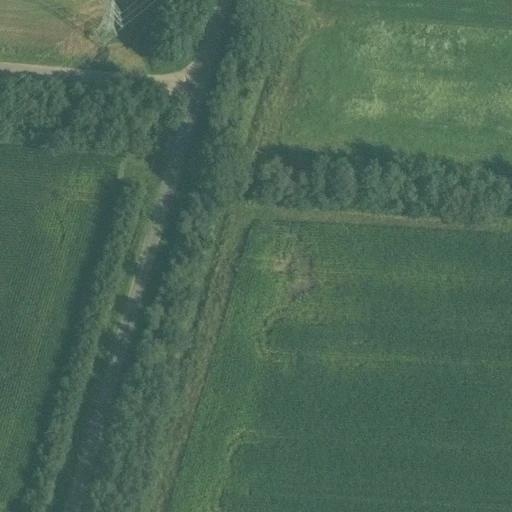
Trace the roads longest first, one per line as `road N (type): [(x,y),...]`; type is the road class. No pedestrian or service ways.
road 1 (unclassified): [(198,91),(72,511)]
road 2 (unclassified): [(0,72),(198,91)]
